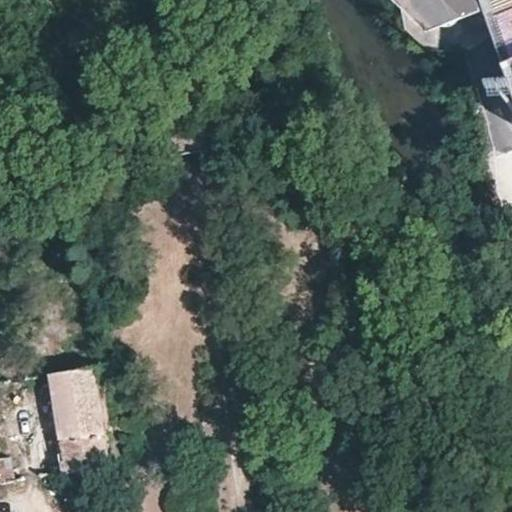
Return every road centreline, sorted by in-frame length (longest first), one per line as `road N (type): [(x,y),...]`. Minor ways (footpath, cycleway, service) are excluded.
road 1 (track): [(214,192),(245,511)]
road 2 (track): [(214,192),(274,101),(348,20)]
